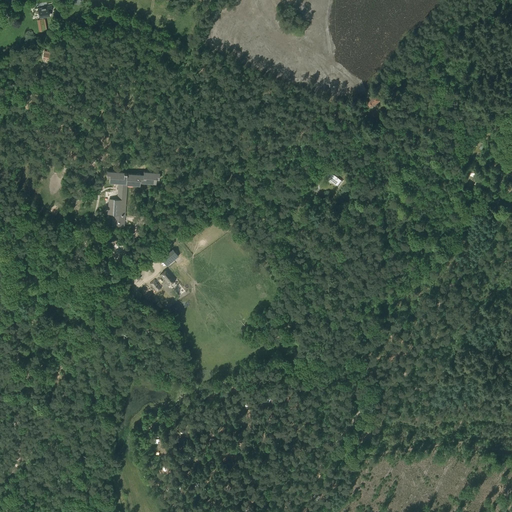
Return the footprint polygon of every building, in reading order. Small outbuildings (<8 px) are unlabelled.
[(47,7),(38,9),(39,17),(42,17),(42,18),(43,18),(43,17),(49,16),(48,10),(52,10),(51,5),(47,6),(47,7)] [(369,101),(368,104),(369,107),(372,106),(374,105),(375,105),(381,100),(376,95),(373,97),(370,99),(371,100),(369,101)] [(107,171),(106,177),(109,177),(109,182),(118,182),(117,199),(109,199),(108,214),(113,214),(112,225),(124,226),(127,184),(139,185),(139,182),(155,183),(156,179),(159,179),(159,172),(143,171),(143,174),(126,173),(122,173),(122,172),(107,171)] [(332,173),(328,179),(337,185),(341,180),(332,173)] [(102,232),(101,237),(109,238),(109,240),(114,241),(116,234),(111,233),(110,234),(102,232)] [(172,249),(160,259),(166,266),(178,256),(172,249)] [(148,265),(145,261),(136,268),(139,272),(148,265)] [(168,285),(176,279),(167,269),(160,275),(168,285)] [(162,287),(155,279),(149,284),(152,287),(151,288),(152,289),(153,288),(156,292),(162,287)]
